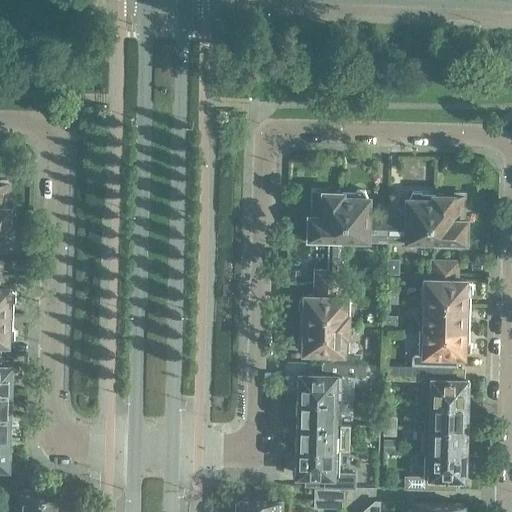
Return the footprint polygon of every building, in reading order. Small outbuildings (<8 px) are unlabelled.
[(0,181),(0,229),(9,230),(10,206),(6,205),(6,182),(0,181)] [(354,195),(343,195),(342,239),(343,239),(387,240),(388,215),(376,215),(376,209),(369,209),(369,196),(367,196),(365,190),(357,189),(354,195)] [(342,239),(343,195),(343,191),(315,190),(314,214),(310,214),(310,238),(332,239),(331,259),(333,259),(332,270),(316,269),(316,282),(341,283),(343,239),(342,239)] [(434,241),(435,193),(434,193),(434,197),(423,197),(421,191),(413,191),(410,197),(408,197),(408,200),(401,200),(401,215),(388,215),(387,240),(434,241)] [(463,194),(435,193),(434,241),(466,242),(466,218),(462,218),(463,194)] [(388,271),(399,271),(400,259),(388,259),(388,271)] [(429,273),(449,273),(457,273),(458,260),(450,260),(430,260),(429,273)] [(287,269),(286,280),(295,280),(296,269),(287,269)] [(0,313),(9,314),(9,301),(15,299),(15,291),(9,289),(10,286),(0,286),(0,273),(0,272),(0,313)] [(420,303),(424,304),(466,305),(467,305),(467,303),(466,303),(466,293),(472,291),(472,283),(466,280),(466,278),(446,278),(425,277),(424,297),(420,297),(420,303)] [(341,295),(341,283),(316,282),(315,294),(306,294),(306,297),(300,299),(300,307),(305,310),(305,322),(356,324),(357,295),(341,295)] [(389,302),(397,302),(398,290),(389,289),(389,302)] [(466,306),(466,305),(424,304),(424,328),(465,329),(466,329),(466,328),(465,328),(465,318),(469,316),(470,308),(466,306)] [(9,326),(9,314),(0,313),(0,341),(8,342),(8,339),(14,337),(14,329),(9,326)] [(397,327),(397,315),(385,314),(384,327),(397,327)] [(355,351),(356,324),(305,322),(305,334),(304,334),(299,337),(299,345),(304,347),(304,350),(332,351),(332,363),(340,363),(366,364),(384,364),(384,363),(384,355),(365,353),(365,351),(355,351)] [(465,339),(465,329),(424,328),(423,354),(411,353),(410,366),(433,366),(436,367),(437,354),(464,354),(464,352),(470,350),(471,342),(465,339)] [(11,365),(3,365),(3,354),(0,353),(0,389),(10,390),(10,380),(13,378),(13,370),(11,367),(11,365)] [(341,399),(342,374),(359,375),(359,376),(365,376),(366,364),(340,363),(340,372),(329,372),(329,373),(301,372),(301,375),(298,377),(297,385),(300,388),(300,398),(341,399)] [(407,363),(384,363),(384,364),(383,377),(406,378),(407,363)] [(461,367),(436,367),(433,366),(433,377),(425,377),(424,401),(467,402),(467,392),(469,390),(470,382),(467,380),(468,377),(461,377),(461,375),(461,367)] [(10,392),(10,390),(0,389),(0,414),(9,415),(10,405),(12,403),(13,394),(10,392)] [(340,424),(341,399),(300,398),(300,400),(297,402),(297,410),(300,413),(299,423),(340,424)] [(467,413),(467,402),(424,401),(424,426),(466,427),(466,425),(469,423),(469,415),(467,413)] [(9,425),(9,415),(0,414),(0,439),(9,440),(9,439),(11,436),(12,428),(9,425)] [(378,424),(378,415),(370,415),(370,423),(378,424)] [(395,417),(383,417),(383,425),(394,426),(395,417)] [(340,449),(340,424),(299,423),(299,433),(296,436),(296,444),(299,446),(299,448),(340,449)] [(378,432),(378,424),(370,423),(370,432),(378,432)] [(394,434),(394,426),(383,425),(383,434),(394,434)] [(466,430),(466,427),(424,426),(423,451),(466,453),(466,442),(468,440),(468,432),(466,430)] [(8,450),(9,440),(0,439),(0,465),(8,466),(8,463),(11,461),(11,453),(8,450)] [(339,474),(340,449),(299,448),(298,458),(296,460),(295,468),(298,471),(298,473),(306,473),(306,485),(345,486),(345,474),(339,474)] [(465,462),(466,453),(423,451),(422,475),(404,475),(404,488),(455,489),(456,478),(465,478),(465,475),(467,473),(467,464),(465,462)] [(345,489),(316,488),(315,507),(344,507),(345,489)] [(16,499),(15,511),(61,511),(62,508),(68,505),(68,497),(62,494),(63,492),(24,491),(24,490),(9,489),(9,491),(6,491),(5,499),(16,499)] [(269,496),(254,495),(254,497),(242,497),(242,499),(236,501),(236,509),(242,510),(241,511),(288,511),(288,499),(269,498),(269,496)] [(358,511),(379,511),(380,500),(374,500),(358,511)] [(415,511),(466,511),(466,509),(464,506),(464,505),(463,505),(463,503),(455,503),(406,503),(406,507),(415,508),(415,511)]
